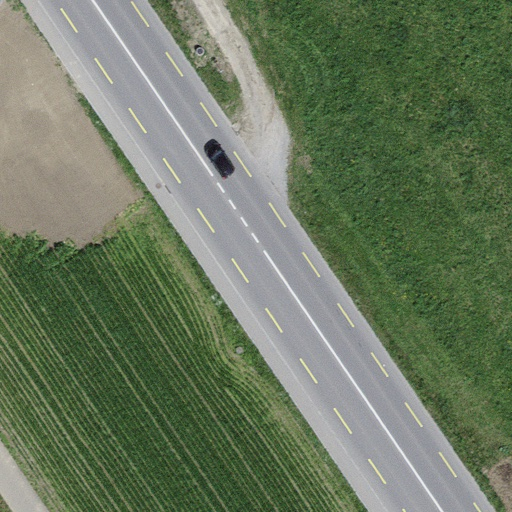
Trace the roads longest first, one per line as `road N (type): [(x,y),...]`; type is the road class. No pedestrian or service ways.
road 1 (primary): [(437,511),(84,0)]
road 2 (track): [(201,0),(263,124),(264,173),(248,238)]
